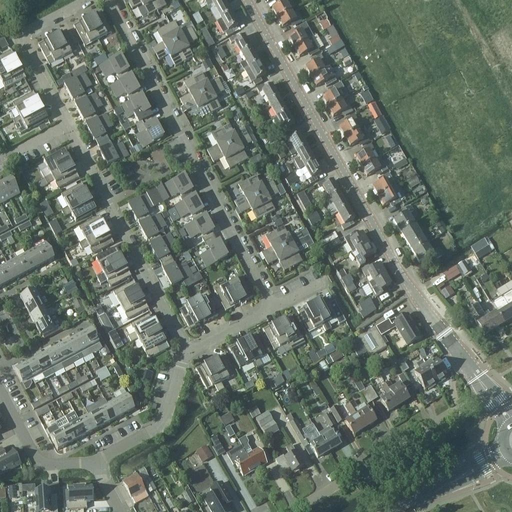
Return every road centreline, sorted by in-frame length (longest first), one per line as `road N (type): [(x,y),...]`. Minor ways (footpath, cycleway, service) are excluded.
road 1 (residential): [(475,374),(418,302),(246,0)]
road 2 (residential): [(270,307),(108,0)]
road 3 (residential): [(186,351),(67,127)]
road 4 (residential): [(293,511),(453,409)]
road 5 (residential): [(67,127),(23,40),(87,0)]
road 6 (residential): [(93,464),(163,423),(186,351)]
road 7 (residential): [(93,464),(40,462),(0,392)]
